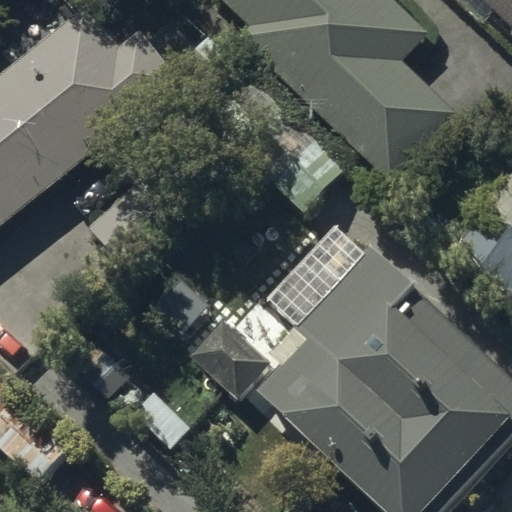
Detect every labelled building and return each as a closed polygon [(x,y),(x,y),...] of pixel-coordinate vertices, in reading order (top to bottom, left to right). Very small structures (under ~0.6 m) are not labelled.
[(218,0),(258,37),(250,46),(396,183),(451,124),(396,73),(423,44),(376,0),(218,0)] [(511,0),(482,0),(511,27),(511,0)] [(121,69),(89,28),(0,96),(0,239),(183,99),(145,50),(121,69)] [(299,124),(258,169),(306,213),(347,168),(299,124)] [(511,250),(485,279),(511,304),(511,250)] [(449,511),(511,449),(511,397),(376,262),(300,338),(317,354),(270,401),(381,511),(449,511)] [(196,369),(241,408),(271,373),(227,334),(196,369)]
